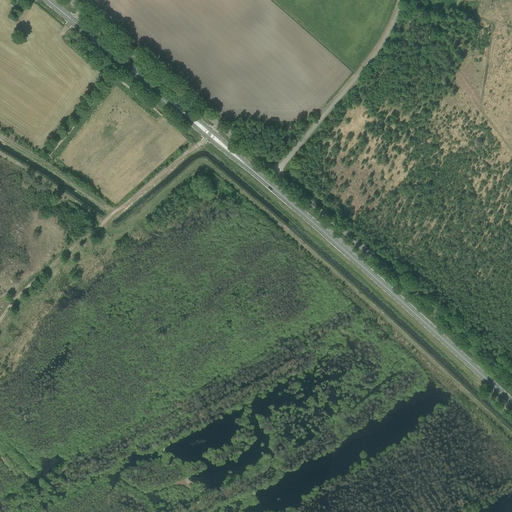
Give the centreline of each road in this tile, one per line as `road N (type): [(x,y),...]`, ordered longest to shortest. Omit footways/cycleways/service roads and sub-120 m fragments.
road 1 (track): [(511,435),(212,168),(195,167),(113,230),(0,153)]
road 2 (primary): [(511,402),(257,174)]
road 3 (unclassified): [(511,372),(275,172)]
road 4 (track): [(207,137),(72,246),(0,319)]
road 5 (unclassified): [(275,172),(377,51),(401,0)]
road 6 (unclassified): [(217,124),(69,0)]
road 7 (primary): [(168,99),(47,0)]
